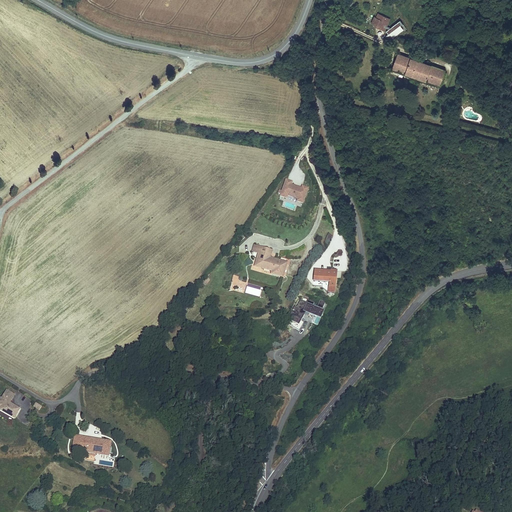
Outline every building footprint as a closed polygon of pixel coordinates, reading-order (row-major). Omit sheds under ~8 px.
[(388,18),(382,15),(380,19),(377,18),(375,17),(372,23),(375,25),(377,25),(377,27),(385,30),(388,24),(386,23),(388,18)] [(390,39),(405,29),(400,21),(385,31),(390,39)] [(440,85),(446,70),(398,53),(393,68),(405,73),(412,75),(420,78),(427,80),(440,85)] [(285,179),(282,191),(279,190),(277,195),(304,203),(308,188),(292,184),(293,181),(285,179)] [(254,246),(253,252),(259,254),(257,260),(259,260),(258,267),(273,272),(272,274),(283,277),(287,263),(270,258),(272,251),(254,246)] [(315,270),(314,285),(323,286),(323,288),(329,293),(329,287),(335,288),(337,272),(331,271),(330,272),(328,272),(327,271),(315,270)] [(306,312),(321,318),(326,302),(320,300),(318,305),(297,298),(288,324),(300,328),(306,312)] [(0,403),(2,405),(0,407),(0,409),(15,418),(20,409),(10,403),(14,394),(7,390),(3,398),(1,397),(0,398),(0,403)] [(36,403),(33,406),(38,411),(41,407),(36,403)] [(75,437),(73,449),(81,450),(81,452),(96,455),(96,453),(108,455),(111,442),(102,441),(102,443),(89,440),(89,439),(75,437)]
